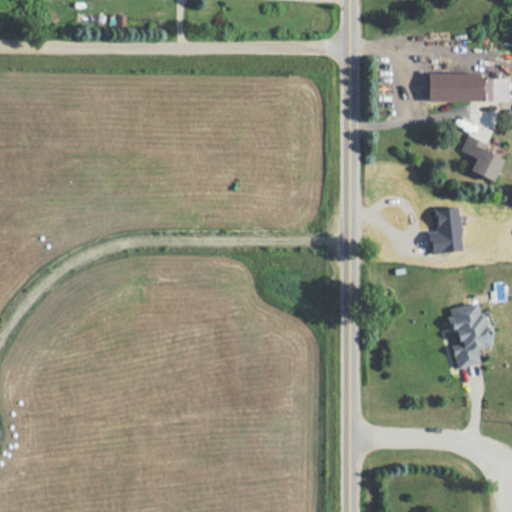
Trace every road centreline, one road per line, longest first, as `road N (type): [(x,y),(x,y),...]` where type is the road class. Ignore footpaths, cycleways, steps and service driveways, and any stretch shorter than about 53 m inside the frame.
road 1 (residential): [(351,511),(349,0)]
road 2 (residential): [(350,244),(136,242),(102,249),(44,283),(0,337)]
road 3 (residential): [(0,44),(349,46)]
road 4 (residential): [(351,437),(455,438),(497,459),(511,479)]
